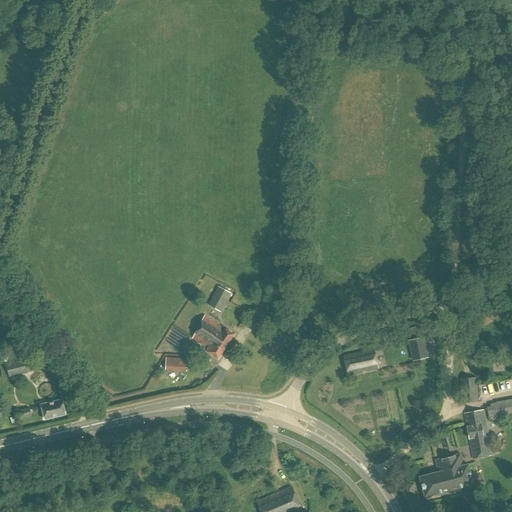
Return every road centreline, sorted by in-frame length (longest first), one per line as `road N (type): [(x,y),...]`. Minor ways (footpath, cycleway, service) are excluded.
road 1 (track): [(452,301),(472,0)]
road 2 (primary): [(282,415),(248,407),(166,409),(0,447)]
road 3 (unclassified): [(282,415),(319,358),(356,333),(511,286)]
road 4 (track): [(452,301),(445,417),(370,475)]
road 5 (track): [(90,426),(0,281)]
road 6 (primary): [(392,511),(346,451),(282,415)]
